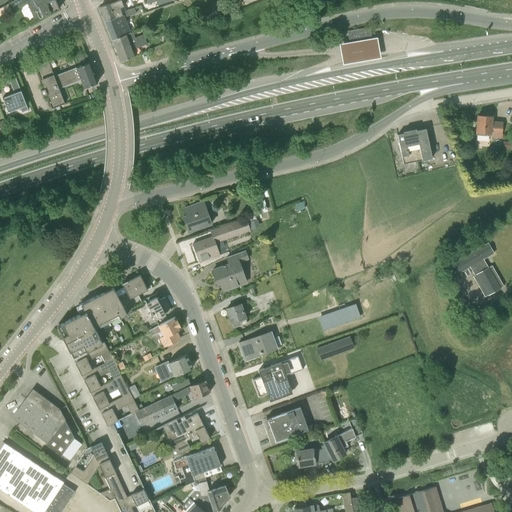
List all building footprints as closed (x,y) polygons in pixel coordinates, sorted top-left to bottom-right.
[(15,0),(8,5),(10,10),(11,11),(30,0),(15,0)] [(31,0),(27,3),(29,9),(35,19),(39,17),(39,18),(42,17),(42,16),(59,9),(58,6),(60,5),(58,1),(57,2),(55,0),(31,0)] [(120,8),(123,6),(121,0),(120,0),(100,7),(105,21),(123,14),(120,8)] [(0,15),(10,10),(8,5),(7,4),(0,8),(0,15)] [(112,39),(127,34),(129,33),(123,14),(105,21),(112,39)] [(371,40),(370,29),(348,32),(350,44),(371,40)] [(116,51),(146,40),(144,35),(129,40),(127,34),(112,39),(116,51)] [(350,44),(340,46),(341,55),(343,66),(381,59),(379,49),(378,39),(371,40),(350,44)] [(146,40),(116,51),(120,62),(135,56),(133,50),(147,44),(146,40)] [(97,83),(87,57),(79,60),(81,65),(54,76),(48,60),(35,65),(44,88),(41,90),(43,95),(46,93),(52,108),(65,103),(59,88),(81,80),(84,88),(97,83)] [(28,109),(21,90),(16,77),(9,80),(14,93),(3,97),(8,112),(20,107),(22,112),(28,109)] [(500,137),(501,123),(491,122),(491,117),(477,116),(476,135),(500,137)] [(397,135),(403,164),(432,158),(425,129),(397,135)] [(511,142),(503,141),(502,149),(510,150),(511,150),(511,141),(511,142)] [(297,204),(300,210),(305,208),(302,201),(297,204)] [(203,210),(200,202),(184,208),(187,215),(183,217),(187,228),(198,224),(199,228),(211,223),(206,209),(203,210)] [(245,219),(221,228),(225,239),(249,231),(249,230),(246,222),(257,218),(256,215),(245,219)] [(216,243),(225,239),(221,228),(212,231),(214,236),(193,243),(199,262),(221,255),(216,243)] [(484,269),(480,261),(493,253),(487,243),(446,266),(452,276),(469,267),(474,275),(473,276),(484,297),(503,286),(491,265),(484,269)] [(242,284),(239,275),(243,273),(239,263),(248,260),(245,251),(227,258),(229,264),(212,270),(215,279),(219,278),(223,290),(242,284)] [(393,281),(402,277),(397,267),(388,272),(393,281)] [(148,289),(140,274),(121,283),(122,284),(130,298),(147,290),(148,289)] [(72,356),(101,342),(93,325),(117,313),(119,317),(126,313),(118,297),(115,291),(112,292),(110,289),(100,294),(98,295),(79,304),(80,305),(81,304),(85,311),(68,320),(57,326),(65,341),(64,342),(72,356)] [(157,298),(156,297),(146,301),(148,306),(154,319),(171,310),(165,297),(160,299),(158,297),(157,298)] [(468,307),(463,298),(458,301),(467,316),(476,311),(472,305),(468,307)] [(358,302),(319,314),(324,329),(362,317),(358,302)] [(233,327),(241,325),(240,321),(248,318),(243,303),(226,309),(233,327)] [(180,338),(176,331),(180,329),(175,317),(149,330),(152,336),(161,331),(163,335),(159,337),(163,346),(180,338)] [(244,359),(279,346),(273,331),(239,344),(244,359)] [(317,348),(321,359),(354,347),(350,336),(317,348)] [(105,363),(112,359),(103,341),(101,342),(72,356),(73,358),(82,375),(92,369),(88,361),(101,354),(105,363)] [(164,381),(174,376),(192,368),(186,354),(164,364),(168,373),(161,376),(159,372),(152,376),(151,376),(133,386),(137,394),(143,391),(144,393),(157,386),(156,385),(164,381)] [(261,377),(252,380),(258,397),(267,394),(270,401),(292,393),(289,386),(286,376),(303,369),(297,356),(258,370),(261,377)] [(114,380),(121,376),(112,359),(105,363),(92,369),(82,375),(90,392),(101,386),(96,378),(109,371),(114,380)] [(126,369),(122,361),(117,364),(121,372),(126,369)] [(122,397),(130,393),(121,376),(114,380),(101,386),(90,392),(99,409),(109,403),(105,395),(118,388),(122,397)] [(192,385),(171,395),(173,400),(189,392),(191,390),(194,398),(209,392),(205,380),(192,385)] [(47,444),(61,455),(74,437),(65,420),(59,409),(34,390),(13,418),(47,444)] [(130,393),(122,397),(109,403),(99,409),(108,426),(118,420),(114,412),(127,405),(131,414),(138,410),(136,406),(130,393)] [(173,400),(171,395),(143,408),(139,411),(135,413),(141,425),(177,407),(173,400)] [(269,418),(269,417),(266,418),(267,420),(269,419),(271,425),(270,425),(275,441),(308,430),(300,407),(269,418)] [(206,431),(197,413),(172,425),(171,422),(162,426),(173,448),(160,454),(164,462),(190,449),(186,441),(206,431)] [(324,442),(331,456),(333,460),(344,454),(342,449),(348,446),(345,441),(362,433),(356,418),(350,421),(353,428),(324,442)] [(81,444),(74,438),(62,454),(69,460),(81,444)] [(99,465),(110,460),(101,442),(90,447),(93,454),(83,471),(75,466),(71,473),(87,483),(99,465)] [(331,456),(324,442),(320,448),(296,452),(298,466),(315,463),(314,460),(325,458),(331,456)] [(63,482),(6,444),(0,453),(0,489),(34,511),(61,511),(75,492),(62,483),(63,482)] [(190,483),(197,480),(205,477),(222,471),(220,466),(221,466),(214,447),(186,457),(173,462),(176,469),(181,468),(184,478),(180,480),(182,487),(190,483)] [(110,460),(99,465),(107,482),(109,487),(98,492),(110,501),(114,499),(116,502),(127,497),(110,460)] [(208,494),(213,511),(215,511),(229,496),(230,495),(225,486),(209,491),(205,477),(197,480),(198,484),(200,490),(201,495),(208,494)] [(460,511),(442,511),(435,486),(397,498),(401,511),(494,511),(491,503),(460,511)] [(133,511),(132,507),(149,499),(144,488),(143,489),(127,497),(116,502),(120,511),(133,511)] [(213,511),(208,494),(201,495),(200,490),(196,491),(190,498),(190,499),(183,508),(187,511),(213,511)] [(345,511),(353,510),(349,492),(342,494),(345,511)] [(165,504),(170,498),(167,496),(160,500),(165,504)] [(351,498),(353,510),(359,509),(357,497),(351,498)]
